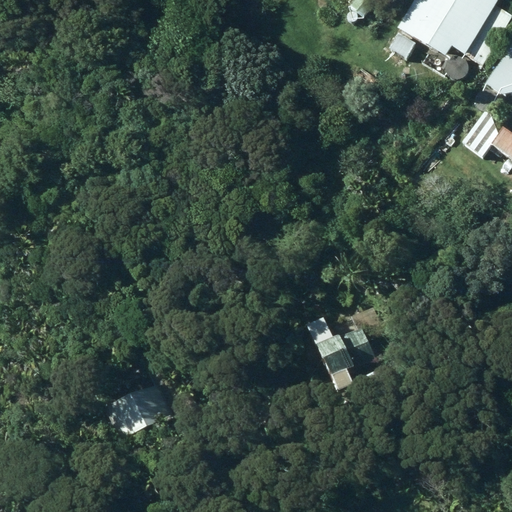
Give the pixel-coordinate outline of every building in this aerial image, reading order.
[(353,0),(354,0),(350,5),(365,16),(376,0),(353,0)] [(511,13),(496,4),(498,0),(413,0),(399,25),(434,46),(424,63),(440,73),(451,55),(448,54),(453,46),(485,64),(511,17),(511,13)] [(511,40),(486,81),(504,92),(511,90),(511,40)] [(493,141),(511,154),(511,130),(504,125),(493,141)] [(359,365),(378,357),(370,339),(385,332),(373,304),(352,313),(358,329),(336,339),(327,315),(311,322),(339,392),(357,385),(349,366),(358,362),(359,365)] [(365,375),(371,391),(391,385),(385,368),(365,375)] [(122,439),(175,415),(159,381),(106,405),(122,439)]
